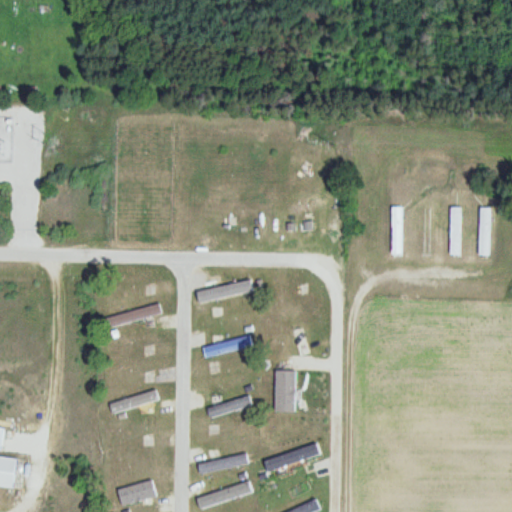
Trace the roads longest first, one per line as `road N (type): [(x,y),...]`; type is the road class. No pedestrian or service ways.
road 1 (residential): [(335,511),(332,281),(311,263),(280,259)]
road 2 (residential): [(280,259),(0,255)]
road 3 (residential): [(178,511),(180,259)]
